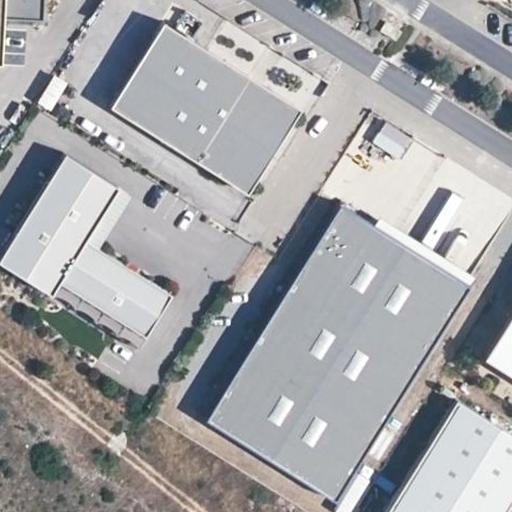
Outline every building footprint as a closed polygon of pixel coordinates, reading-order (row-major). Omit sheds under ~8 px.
[(0,0),(0,57),(2,25),(42,28),(44,0),(0,0)] [(108,103),(195,157),(200,149),(245,178),(293,101),(264,83),(259,91),(243,81),(248,73),(161,18),(108,103)] [(386,24),(381,33),(396,43),(402,34),(386,24)] [(53,113),(67,83),(51,76),(38,106),(53,113)] [(298,104),(293,101),(245,178),(250,180),(298,104)] [(386,122),(372,143),(396,160),(411,139),(386,122)] [(119,180),(65,147),(0,250),(0,254),(52,287),(60,275),(101,301),(93,313),(137,340),(161,302),(119,276),(127,264),(84,237),(119,180)] [(203,417),(332,498),(468,282),(339,201),(203,417)] [(168,290),(127,264),(119,276),(161,302),(168,290)] [(101,301),(60,275),(52,287),(93,313),(101,301)] [(511,305),(481,355),(511,375),(511,305)] [(499,511),(511,493),(511,434),(454,398),(381,511),(499,511)]
